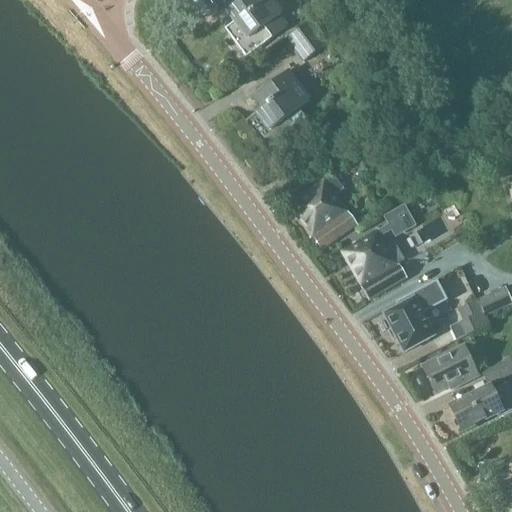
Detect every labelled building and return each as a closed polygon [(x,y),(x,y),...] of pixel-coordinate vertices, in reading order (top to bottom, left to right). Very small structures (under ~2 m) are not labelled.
[(246,59),(286,29),(277,18),(281,15),(269,0),(241,0),(227,12),(240,29),(230,38),(246,59)] [(283,45),(300,68),(324,49),(307,26),(283,45)] [(267,152),(305,122),(298,113),(310,104),(288,75),(256,99),(264,109),(245,123),(267,152)] [(321,252),(356,226),(334,196),(342,191),(331,177),(289,208),(321,252)] [(377,233),(341,255),(369,302),(407,280),(399,266),(405,263),(394,244),(387,249),(377,233)] [(404,355),(433,340),(421,317),(447,303),(437,283),(395,305),(399,312),(386,319),(404,355)] [(486,318),(511,307),(504,291),(478,302),(486,318)] [(460,340),(488,327),(476,302),(460,310),(461,311),(458,312),(463,323),(454,328),(460,340)] [(459,386),(478,376),(479,376),(466,348),(423,369),(435,393),(457,382),(459,386)] [(485,388),(490,386),(491,387),(511,376),(511,366),(510,362),(480,376),(485,388)] [(490,386),(485,388),(485,389),(450,405),(462,430),(501,412),(502,415),(511,410),(511,397),(506,384),(492,390),(491,387),(490,386)]
